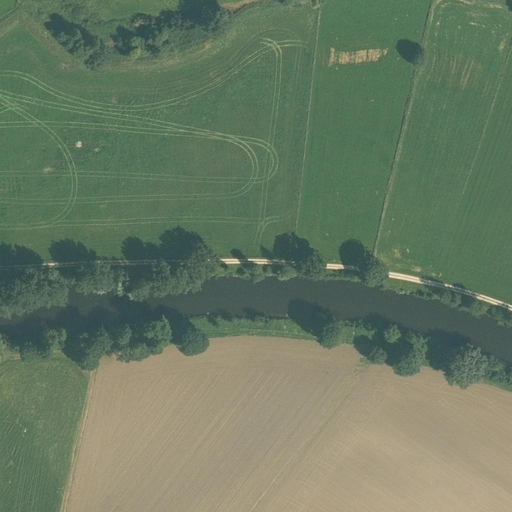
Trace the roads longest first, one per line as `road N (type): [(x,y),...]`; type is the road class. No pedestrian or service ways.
road 1 (track): [(0,269),(303,268),(386,277),(511,313)]
road 2 (track): [(511,398),(322,340),(196,341),(95,353)]
road 3 (track): [(64,511),(95,353)]
